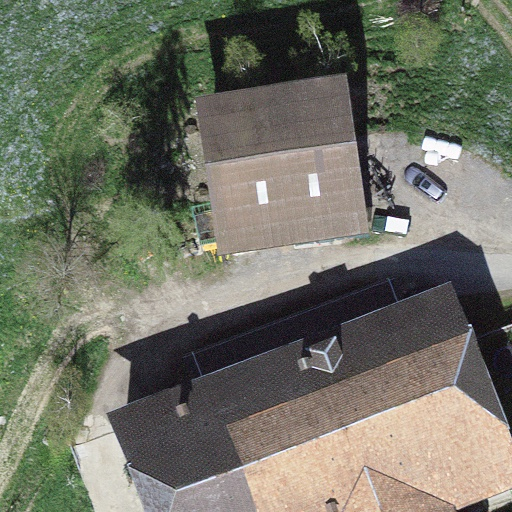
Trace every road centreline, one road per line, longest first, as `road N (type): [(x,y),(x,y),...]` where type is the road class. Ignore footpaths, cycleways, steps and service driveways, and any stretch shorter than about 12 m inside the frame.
road 1 (track): [(511,263),(399,260),(192,317),(145,345),(111,402)]
road 2 (track): [(0,485),(61,348),(117,317),(162,328)]
